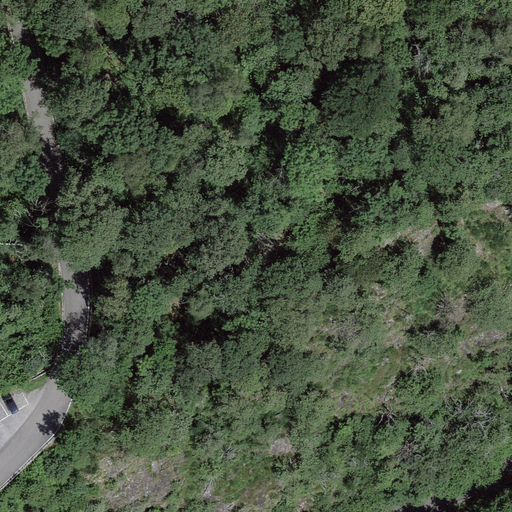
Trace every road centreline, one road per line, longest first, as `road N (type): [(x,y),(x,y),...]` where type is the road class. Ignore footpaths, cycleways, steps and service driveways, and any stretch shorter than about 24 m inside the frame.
road 1 (unclassified): [(0,471),(57,395),(75,296),(18,0)]
road 2 (unclassified): [(511,464),(396,511)]
